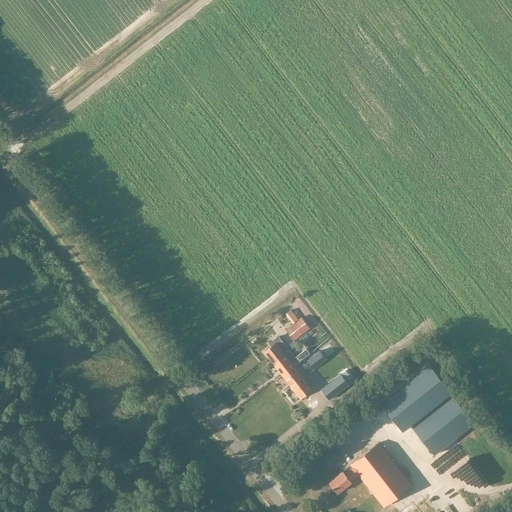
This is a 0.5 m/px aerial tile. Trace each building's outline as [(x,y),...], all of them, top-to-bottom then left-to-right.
[(290,339),(307,326),(299,316),(289,323),(293,328),(286,333),(290,339)] [(273,364),(285,355),(290,351),(284,344),(280,348),(276,343),(264,353),(273,364)] [(282,376),(294,366),(299,363),(290,351),(285,355),(273,364),(282,376)] [(321,352),(308,361),(314,369),(327,360),(321,352)] [(402,430),(410,424),(411,425),(419,419),(419,418),(450,393),(427,364),(380,402),(402,430)] [(303,378),(309,373),(306,369),(300,373),(294,366),(282,376),(291,387),(303,378)] [(341,375),(321,390),(329,400),(349,385),(341,375)] [(312,389),(303,378),(291,387),(300,398),(300,399),(312,389)] [(411,425),(410,426),(433,454),(473,422),(450,394),(419,419),(411,425)] [(343,472),(328,483),(336,493),(351,482),(350,480),(357,475),(383,507),(411,484),(378,442),(350,465),(352,467),(344,473),(343,472)]
